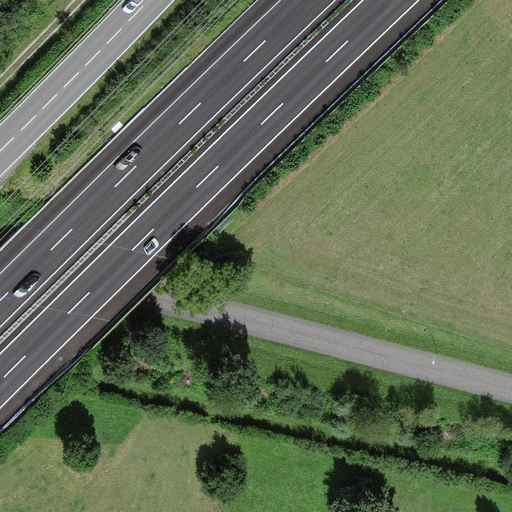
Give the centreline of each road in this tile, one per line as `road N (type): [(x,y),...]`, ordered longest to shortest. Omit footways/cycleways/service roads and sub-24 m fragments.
road 1 (motorway): [(0,381),(390,0)]
road 2 (residential): [(0,264),(511,388)]
road 3 (motorway): [(308,0),(0,300)]
road 4 (primary): [(148,0),(0,150)]
